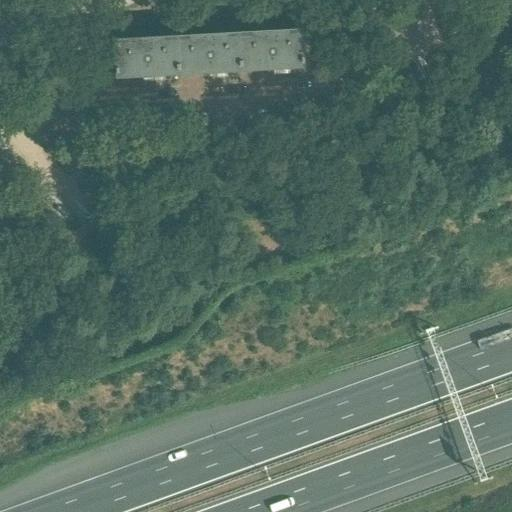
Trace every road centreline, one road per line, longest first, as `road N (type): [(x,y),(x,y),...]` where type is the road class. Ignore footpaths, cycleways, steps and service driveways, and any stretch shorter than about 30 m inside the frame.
road 1 (motorway): [(511,353),(72,511)]
road 2 (motorway): [(255,511),(511,419)]
